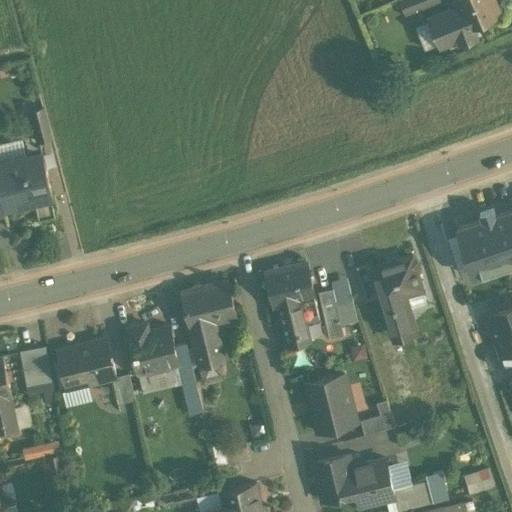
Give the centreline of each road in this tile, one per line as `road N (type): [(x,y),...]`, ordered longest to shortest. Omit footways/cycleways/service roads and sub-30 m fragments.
road 1 (residential): [(416,183),(511,456)]
road 2 (residential): [(306,511),(238,237)]
road 3 (tertiary): [(0,296),(238,237)]
road 4 (tertiary): [(238,237),(416,183)]
